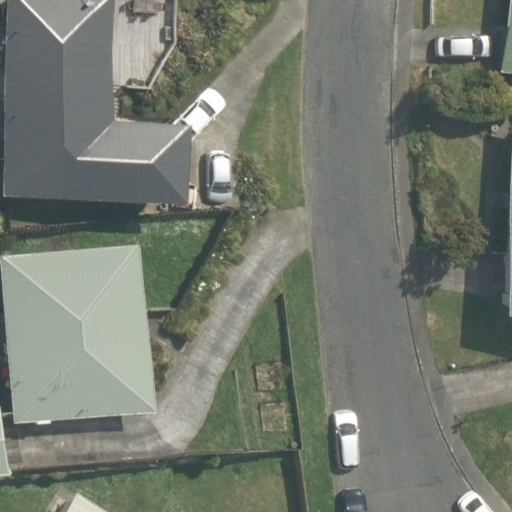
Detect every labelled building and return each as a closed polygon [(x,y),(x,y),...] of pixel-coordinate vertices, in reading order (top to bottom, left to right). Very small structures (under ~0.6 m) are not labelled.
[(148,114),(149,84),(163,85),(164,51),(179,52),(180,0),(0,0),(0,195),(193,203),(196,116),(148,114)] [(511,0),(499,0),(494,74),(511,75),(511,0)] [(511,110),(504,110),(491,313),(511,314),(511,110)] [(137,237),(0,246),(0,384),(3,425),(148,416),(137,237)] [(113,511),(71,486),(52,511),(113,511)]
